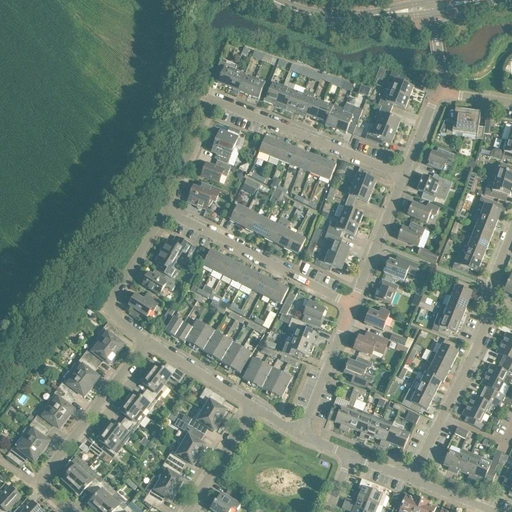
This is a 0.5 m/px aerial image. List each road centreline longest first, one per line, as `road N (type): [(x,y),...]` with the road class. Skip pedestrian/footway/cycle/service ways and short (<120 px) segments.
road 1 (residential): [(404,177),(211,103),(165,211)]
road 2 (residential): [(353,306),(165,211)]
road 3 (residential): [(412,479),(489,307)]
road 4 (residential): [(42,483),(146,340)]
road 5 (residential): [(353,306),(404,177)]
road 6 (residential): [(300,434),(353,306)]
road 7 (residential): [(252,405),(146,340)]
road 8 (residential): [(252,405),(187,511)]
road 9 (secondary): [(390,12),(322,16),(271,0)]
